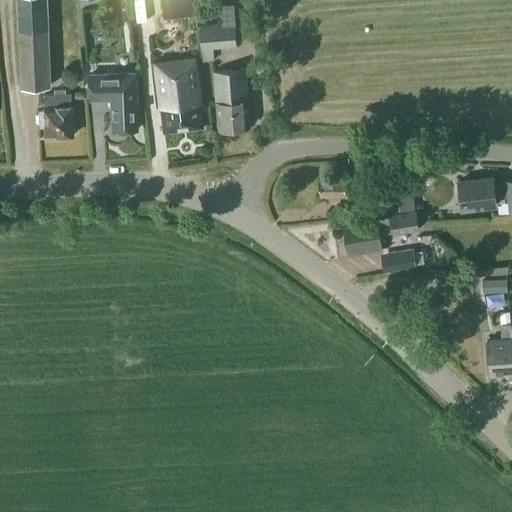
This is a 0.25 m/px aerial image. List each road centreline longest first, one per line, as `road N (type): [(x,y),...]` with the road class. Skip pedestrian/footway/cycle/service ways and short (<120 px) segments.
road 1 (unclassified): [(511,445),(384,328),(231,213)]
road 2 (tertiary): [(231,213),(259,169),(304,147),(511,153)]
road 3 (tertiary): [(0,190),(150,186),(231,213)]
